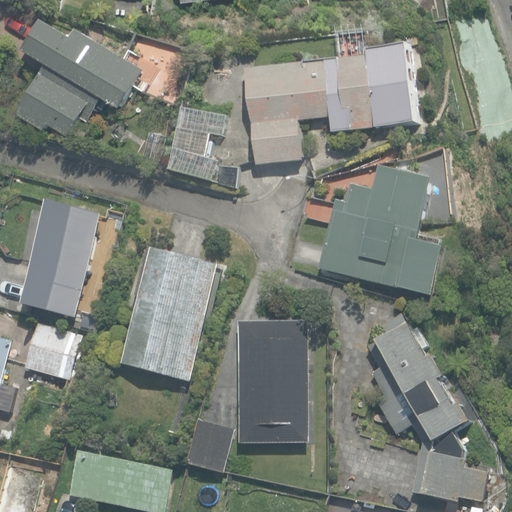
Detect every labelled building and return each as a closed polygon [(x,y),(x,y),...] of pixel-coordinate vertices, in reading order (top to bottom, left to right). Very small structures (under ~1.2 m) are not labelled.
[(429,0),(434,21),(450,18),(446,0),(429,0)] [(54,127),(72,138),(84,119),(91,123),(105,99),(124,110),(147,72),(83,33),(78,42),(48,24),(30,53),(51,66),(21,116),(49,133),(53,126),(54,127)] [(250,70),(261,166),(263,166),(272,165),(307,161),(303,122),(334,118),(335,134),(421,125),(412,46),(371,51),(371,57),(272,68),(250,70)] [(182,128),(226,136),(229,116),(185,109),(182,128)] [(164,162),(170,138),(150,133),(144,158),(164,162)] [(174,171),(216,182),(221,162),(177,150),(174,171)] [(223,184),(241,188),(242,169),(228,166),(223,184)] [(406,289),(435,296),(447,247),(423,241),(439,180),(404,172),(403,177),(386,173),(385,179),(380,178),(377,190),(355,184),(351,203),(341,201),(323,270),(406,291),(406,289)] [(28,305),(80,319),(106,215),(54,202),(28,305)] [(128,365),(194,383),(225,267),(159,250),(158,253),(154,252),(142,296),(146,297),(128,365)] [(415,493),(462,503),(464,498),(487,502),(492,473),(471,469),(472,461),(467,460),(469,451),(459,433),(476,423),(465,404),(460,407),(445,381),(450,378),(437,355),(432,358),(407,314),(385,326),(391,336),(372,347),(385,368),(376,373),(389,396),(381,400),(401,435),(417,426),(426,442),(415,493)] [(244,323),(245,443),(272,443),(313,442),(312,322),(272,322),(244,323)] [(29,367),(71,379),(83,335),(41,323),(29,367)] [(0,408),(12,412),(18,388),(4,384),(15,341),(0,337),(0,408)] [(193,465),(228,473),(238,430),(203,422),(193,465)] [(75,495),(153,511),(169,511),(178,472),(84,452),(75,495)]
